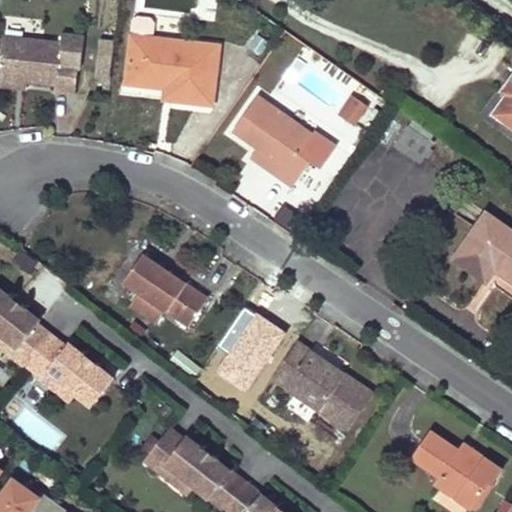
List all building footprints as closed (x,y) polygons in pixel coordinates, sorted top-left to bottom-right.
[(131,28),(127,92),(165,95),(173,95),(172,106),(213,109),(218,49),(152,44),(153,30),(149,25),(137,25),(131,28)] [(5,38),(1,79),(27,82),(59,85),(58,92),(77,94),(79,66),(61,64),(63,43),(5,38)] [(27,82),(1,79),(0,85),(27,88),(27,82)] [(511,79),(511,81),(511,87),(507,95),(503,101),(502,107),(502,113),(505,120),(509,124),(511,125),(511,79)] [(173,95),(165,95),(164,105),(172,106),(173,95)] [(254,99),(230,135),(254,151),(274,164),(268,173),(292,189),(310,162),(299,155),(310,137),(254,99)] [(341,118),(344,120),(354,104),(351,102),(341,118)] [(354,104),(344,120),(354,127),(365,111),(354,104)] [(431,145),(406,127),(393,145),(419,163),(431,145)] [(274,164),(254,151),(248,159),(268,173),(274,164)] [(511,231),(486,213),(453,259),(484,281),(493,267),(511,280),(511,231)] [(210,298),(144,255),(127,281),(192,325),(210,298)] [(16,300),(0,287),(0,332),(19,347),(13,355),(43,379),(49,371),(79,393),(94,405),(115,377),(96,363),(93,366),(87,361),(89,357),(70,343),(68,346),(39,324),(42,321),(22,305),(20,309),(13,304),(16,300)] [(0,344),(13,355),(19,347),(0,332),(0,344)] [(299,343),(275,379),(350,429),(374,394),(321,358),(317,363),(309,358),(313,352),(299,343)] [(317,363),(321,358),(313,352),(309,358),(317,363)] [(79,393),(49,371),(43,379),(73,401),(79,393)] [(201,372),(194,383),(217,402),(226,390),(201,372)] [(497,480),(506,465),(474,443),(468,452),(460,447),(432,428),(414,456),(443,474),(439,481),(475,503),(492,477),(497,480)] [(196,489),(212,501),(233,472),(214,457),(211,461),(205,455),(207,452),(188,437),(185,441),(171,430),(146,462),(161,474),(168,466),(196,489)] [(468,452),(474,443),(465,438),(460,447),(468,452)] [(214,457),(207,452),(205,455),(211,461),(214,457)] [(168,466),(161,474),(190,497),(196,489),(168,466)] [(212,501),(226,511),(248,484),(233,472),(212,501)] [(480,506),(497,480),(492,477),(475,503),(480,506)] [(49,511),(56,504),(41,494),(38,498),(12,480),(0,497),(0,511),(49,511)] [(226,511),(249,511),(263,495),(248,484),(226,511)] [(279,511),(282,510),(263,495),(249,511),(279,511)]
